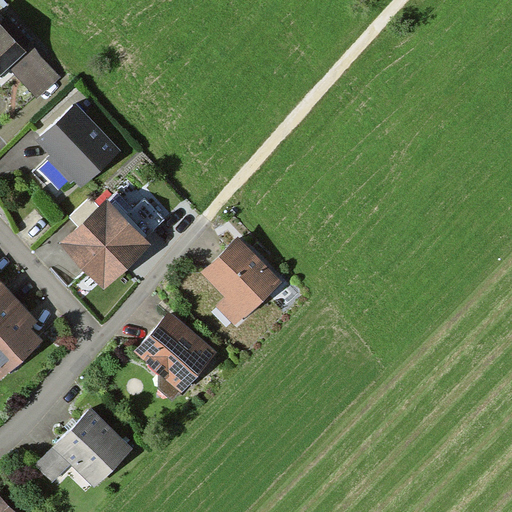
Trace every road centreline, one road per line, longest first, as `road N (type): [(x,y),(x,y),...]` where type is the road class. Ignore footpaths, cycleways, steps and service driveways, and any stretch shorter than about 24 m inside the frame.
road 1 (track): [(400,0),(203,225)]
road 2 (residential): [(100,335),(203,225)]
road 3 (residential): [(0,231),(100,335)]
road 4 (residential): [(0,438),(100,335)]
